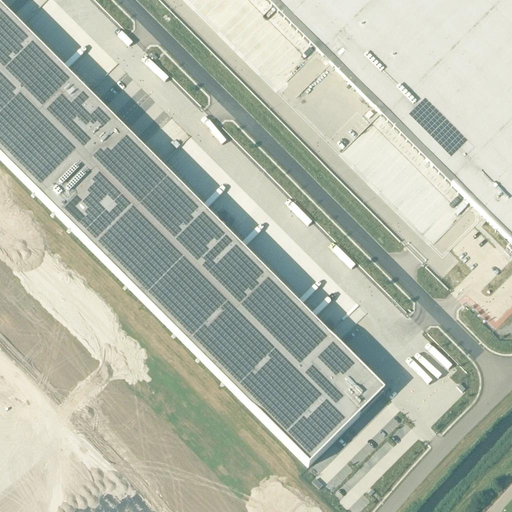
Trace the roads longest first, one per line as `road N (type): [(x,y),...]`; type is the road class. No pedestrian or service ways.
road 1 (unclassified): [(507,378),(126,0)]
road 2 (unclassified): [(507,378),(385,511)]
